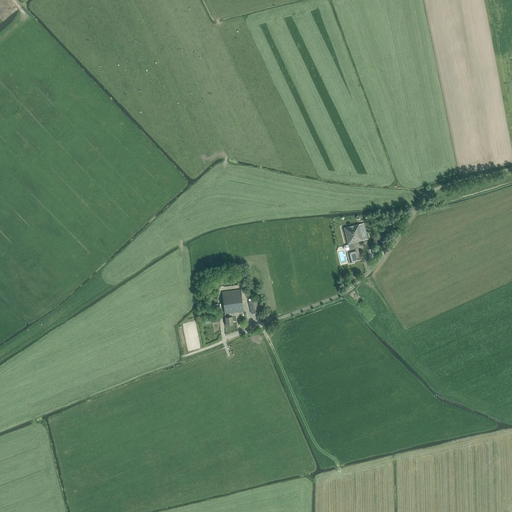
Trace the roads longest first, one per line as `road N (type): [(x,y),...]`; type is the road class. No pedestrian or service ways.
road 1 (track): [(340,473),(314,439),(266,335),(258,338)]
road 2 (track): [(177,268),(191,201),(226,155)]
